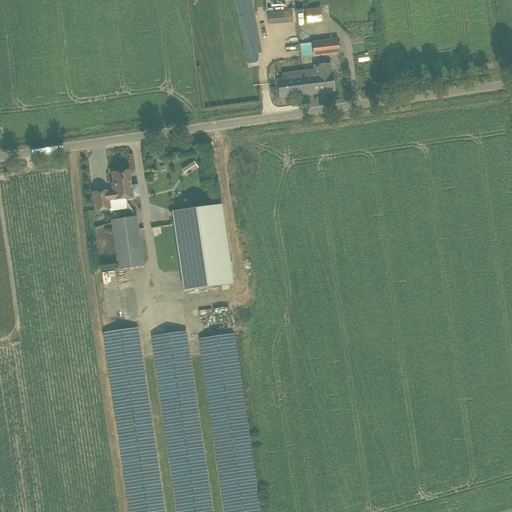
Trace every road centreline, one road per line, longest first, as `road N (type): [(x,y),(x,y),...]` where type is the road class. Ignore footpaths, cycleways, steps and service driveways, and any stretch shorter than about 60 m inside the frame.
road 1 (unclassified): [(0,159),(511,86)]
road 2 (track): [(72,149),(122,511)]
